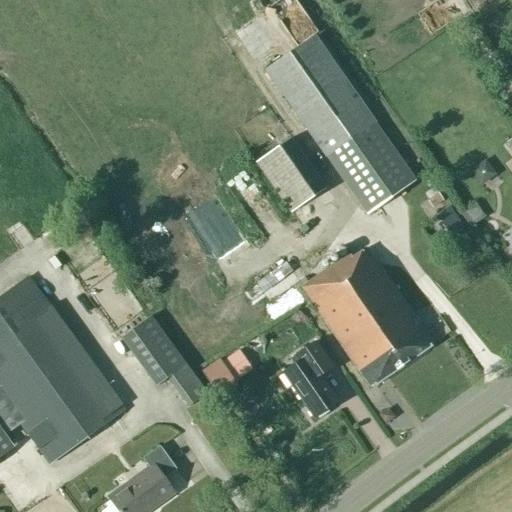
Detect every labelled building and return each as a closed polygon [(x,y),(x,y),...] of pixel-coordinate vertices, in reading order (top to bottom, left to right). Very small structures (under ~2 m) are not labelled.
[(420,12),(428,35),(451,26),(443,3),(420,12)] [(269,57),(292,35),(270,13),(248,35),(269,57)] [(414,181),(313,36),(265,70),(366,214),(414,181)] [(324,188),(289,138),(256,161),(291,212),(324,188)] [(469,171),(480,186),(496,175),(484,160),(469,171)] [(261,240),(282,229),(248,167),(228,179),(261,240)] [(461,209),(468,224),(485,215),(477,201),(461,209)] [(349,253),(301,287),(371,387),(432,344),(366,248),(352,257),(349,253)] [(268,271),(262,257),(228,272),(234,286),(268,271)] [(0,456),(12,447),(0,430),(0,396),(0,397),(49,465),(124,411),(28,277),(0,297),(0,456)] [(424,312),(434,332),(445,327),(436,306),(424,312)] [(150,316),(121,337),(156,386),(186,365),(150,316)] [(331,366),(313,342),(294,356),(297,360),(282,371),(314,418),(336,402),(318,376),(331,366)] [(220,363),(233,382),(250,369),(238,351),(220,363)] [(146,430),(129,441),(142,458),(149,468),(108,498),(118,511),(144,511),(173,492),(163,479),(176,470),(159,446),(158,447),(146,430)]
